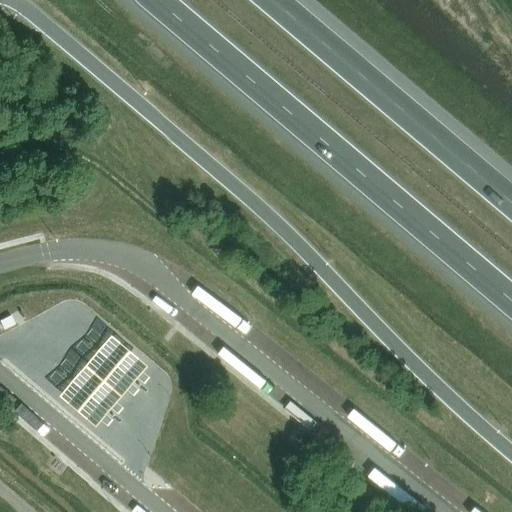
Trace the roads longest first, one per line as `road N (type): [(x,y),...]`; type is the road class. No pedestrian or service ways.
road 1 (motorway): [(156,0),(511,300)]
road 2 (motorway): [(511,184),(289,0)]
